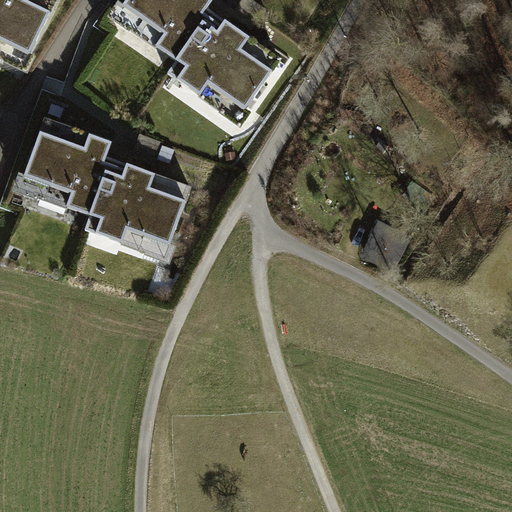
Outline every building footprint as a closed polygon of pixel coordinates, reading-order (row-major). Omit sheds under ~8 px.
[(0,0),(0,40),(26,53),(50,0),(0,0)] [(221,5),(213,0),(127,0),(116,16),(175,60),(166,72),(199,97),(209,84),(243,109),(277,62),(217,19),(225,9),(221,5)] [(109,143),(40,119),(15,190),(87,216),(83,229),(164,258),(190,186),(121,162),(104,156),(109,143)] [(153,141),(149,152),(171,159),(174,148),(153,141)] [(406,237),(354,210),(336,244),(389,271),(406,237)]
